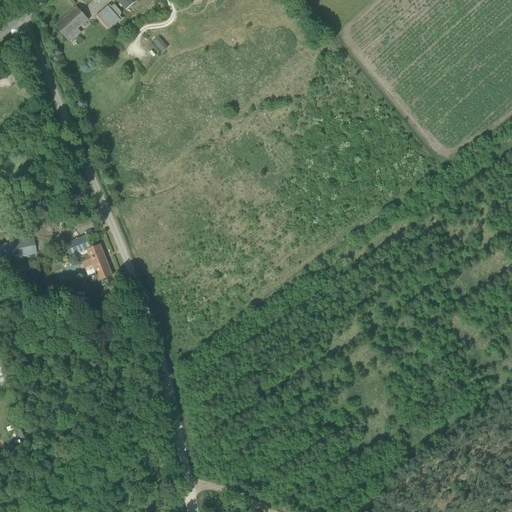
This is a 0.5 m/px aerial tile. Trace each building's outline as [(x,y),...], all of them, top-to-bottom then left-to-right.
[(134,0),(118,0),(118,1),(126,10),(135,1),(134,0)] [(118,16),(110,7),(97,18),(106,28),(118,16)] [(87,20),(77,8),(56,27),(70,42),(81,33),(77,29),(87,20)] [(162,53),(169,48),(162,37),(154,42),(162,53)] [(10,262),(23,260),(23,257),(34,255),(30,235),(14,238),(14,242),(7,243),(7,245),(0,246),(0,259),(9,258),(10,262)] [(85,268),(92,265),(96,273),(99,281),(112,276),(100,245),(87,251),(88,254),(81,257),(85,268)] [(39,262),(11,267),(14,285),(42,280),(39,262)]
